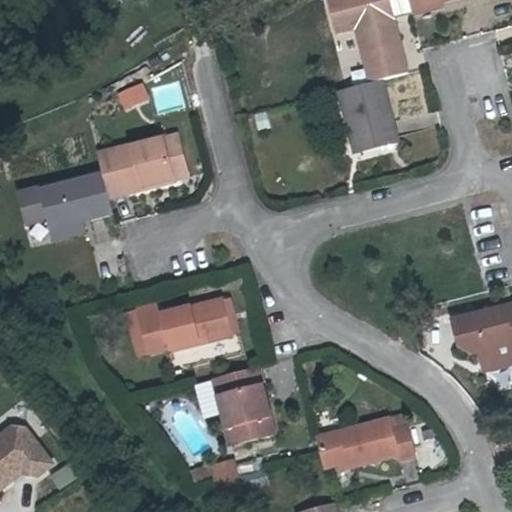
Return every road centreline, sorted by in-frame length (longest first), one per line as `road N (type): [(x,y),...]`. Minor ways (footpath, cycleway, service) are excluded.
road 1 (residential): [(254,239),(304,310),(425,386),(467,439),(495,511)]
road 2 (residential): [(197,0),(195,50),(254,239)]
road 3 (residential): [(474,181),(254,239)]
road 4 (residential): [(477,66),(451,94),(474,181)]
